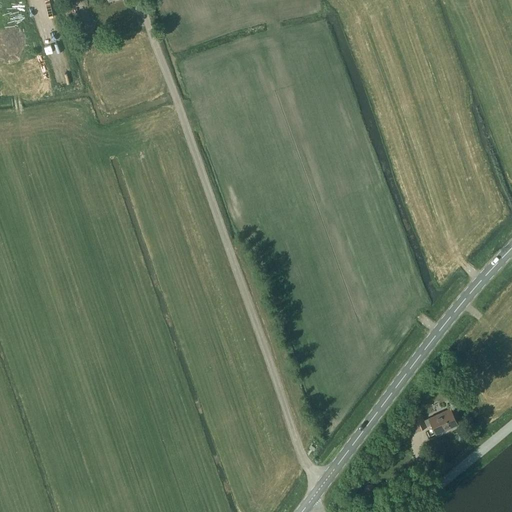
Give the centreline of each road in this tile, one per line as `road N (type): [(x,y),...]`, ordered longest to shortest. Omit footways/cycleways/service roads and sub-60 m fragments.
road 1 (track): [(315,493),(141,3)]
road 2 (tertiary): [(302,511),(511,246)]
road 3 (unclassified): [(404,511),(511,419)]
